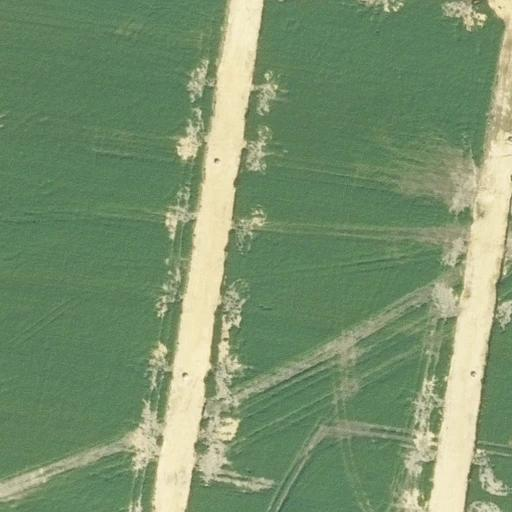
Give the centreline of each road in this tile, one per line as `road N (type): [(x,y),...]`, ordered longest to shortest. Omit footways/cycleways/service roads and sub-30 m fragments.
road 1 (residential): [(245,0),(169,511)]
road 2 (residential): [(503,135),(447,511)]
